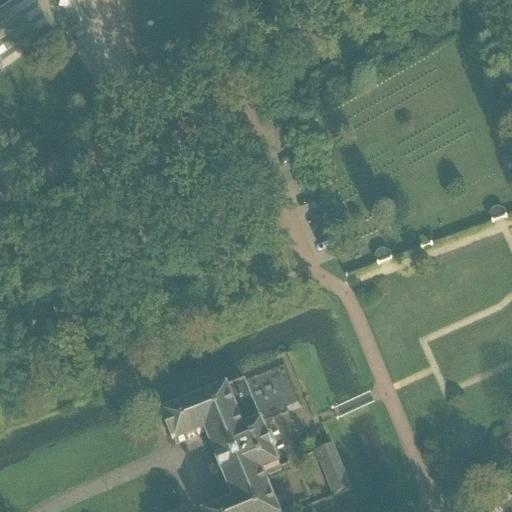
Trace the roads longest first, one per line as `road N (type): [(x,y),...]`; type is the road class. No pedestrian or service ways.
road 1 (residential): [(432,510),(344,288),(309,265),(225,85),(150,121)]
road 2 (track): [(225,85),(396,0)]
road 3 (residential): [(150,121),(0,196)]
road 4 (residential): [(99,0),(150,121)]
